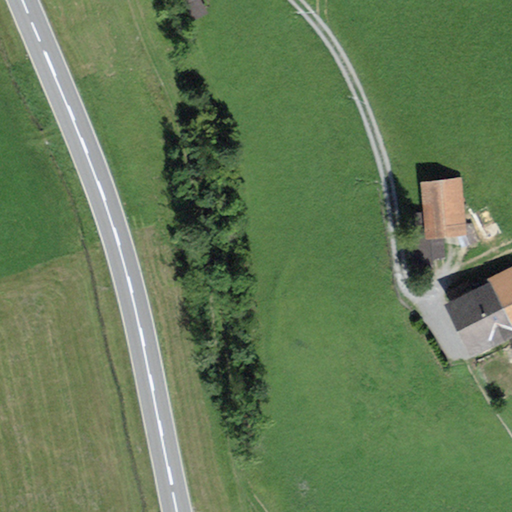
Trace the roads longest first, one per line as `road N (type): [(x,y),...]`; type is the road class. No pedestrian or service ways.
road 1 (secondary): [(22,0),(75,122),(130,284),(177,511)]
road 2 (track): [(459,355),(433,304),(403,290),(374,133),(337,50),(296,0)]
